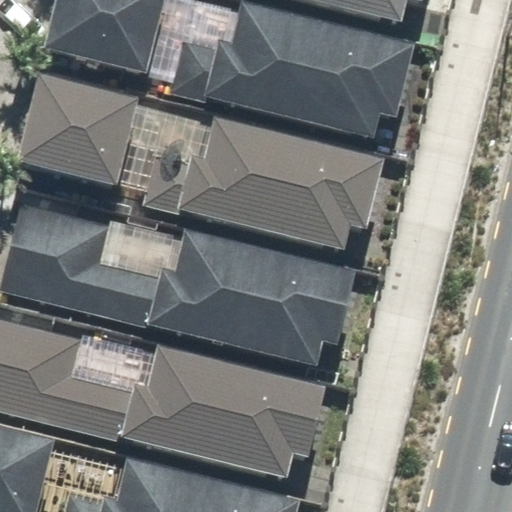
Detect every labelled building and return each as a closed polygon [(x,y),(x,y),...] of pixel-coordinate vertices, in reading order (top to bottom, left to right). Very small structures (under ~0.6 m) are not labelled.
[(80,0),(68,50),(169,75),(188,0),(80,0)] [(326,0),(423,24),(429,0),(432,0),(445,3),(445,0),(326,0)] [(201,46),(188,98),(224,107),(226,99),(396,141),(402,116),(419,120),(437,48),(265,5),(255,48),(242,45),(239,56),(201,46)] [(62,78),(41,163),(140,188),(161,103),(62,78)] [(172,160),(159,212),(194,221),(196,212),(367,254),(373,229),(390,233),(408,162),(237,120),(226,164),(213,160),(211,170),(172,160)] [(35,209),(14,293),(164,330),(175,284),(109,267),(119,230),(35,209)] [(185,273),(171,327),(339,369),(345,344),(362,348),(379,278),(209,236),(199,277),(185,273)] [(6,323),(0,347),(0,411),(136,445),(147,398),(82,382),(91,344),(6,323)] [(156,386),(143,440),(311,481),(317,457),(332,460),(349,390),(350,389),(180,348),(170,389),(156,386)] [(0,425),(0,511),(59,511),(76,444),(0,425)] [(87,502),(84,511),(320,511),(323,504),(150,462),(140,503),(128,500),(125,511),(87,502)]
